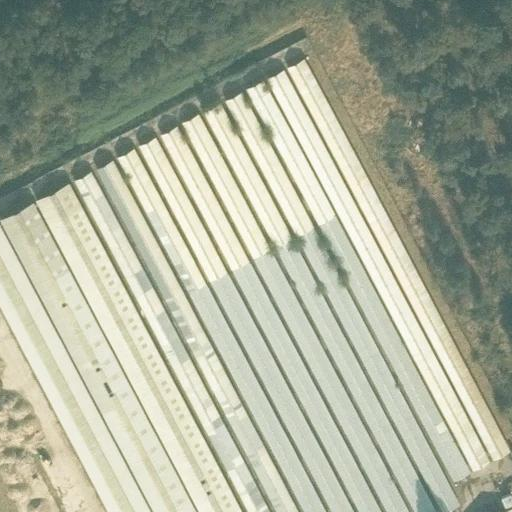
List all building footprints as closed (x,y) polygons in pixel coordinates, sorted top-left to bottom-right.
[(304,57),(286,66),(492,458),(510,449),(304,57)] [(284,69),(266,78),(473,469),(490,460),(284,69)] [(263,79),(246,87),(453,480),(470,471),(263,79)] [(241,91),(224,100),(440,511),(444,511),(458,505),(241,91)] [(435,511),(220,102),(203,110),(414,511),(435,511)] [(409,511),(199,113),(182,122),(386,511),(409,511)] [(381,511),(177,125),(160,134),(359,511),(381,511)] [(353,511),(155,137),(138,146),(331,511),(353,511)] [(327,511),(135,147),(117,156),(304,511),(327,511)] [(298,511),(112,159),(95,168),(276,511),(298,511)] [(271,511),(91,170),(74,180),(248,511),(271,511)] [(243,511),(69,181),(36,199),(200,511),(243,511)] [(196,511),(33,201),(0,217),(156,511),(196,511)] [(151,511),(0,223),(0,305),(108,511),(151,511)] [(94,511),(0,331),(0,413),(51,511),(94,511)] [(45,511),(0,426),(0,508),(2,511),(45,511)]
